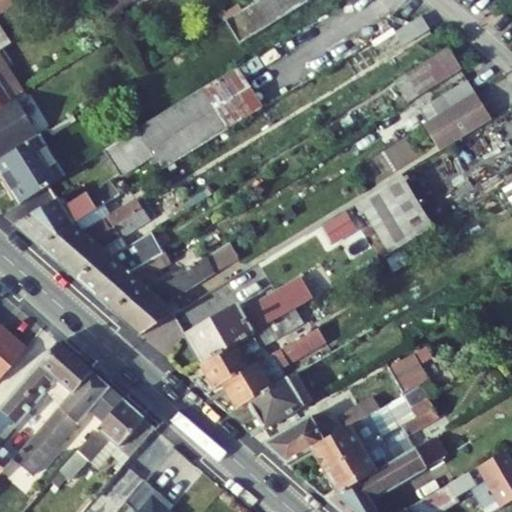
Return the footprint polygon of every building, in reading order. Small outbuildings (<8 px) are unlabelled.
[(308,1),(307,0),(259,0),(242,11),(226,21),(240,44),(308,1)] [(226,21),(242,11),(238,4),(222,14),(226,21)] [(0,15),(0,25),(1,28),(23,15),(17,5),(0,15)] [(395,33),(403,46),(428,31),(420,17),(395,33)] [(1,28),(0,25),(0,53),(10,69),(13,67),(3,49),(11,43),(1,28)] [(409,102),(462,69),(449,48),(396,81),(409,102)] [(9,70),(10,69),(0,53),(0,107),(24,92),(17,80),(16,80),(9,70)] [(9,70),(16,80),(17,80),(20,77),(13,67),(10,69),(9,70)] [(203,91),(227,129),(262,107),(238,69),(203,91)] [(429,121),(475,92),(468,81),(421,109),(429,121)] [(163,170),(228,130),(227,129),(203,91),(202,90),(137,131),(163,170)] [(0,159),(1,160),(39,137),(19,104),(28,99),(24,92),(0,107),(0,159)] [(441,151),(492,120),(475,92),(429,121),(424,124),(441,151)] [(105,151),(121,177),(88,197),(87,195),(64,209),(58,199),(15,226),(39,247),(94,213),(101,208),(163,170),(137,131),(105,151)] [(1,160),(0,160),(0,173),(20,204),(64,177),(39,137),(1,160)] [(433,228),(402,176),(360,201),(392,253),(433,228)] [(511,205),(511,183),(502,189),(511,205)] [(58,263),(149,207),(143,198),(138,201),(137,200),(107,218),(100,222),(94,213),(39,247),(58,263)] [(154,215),(149,207),(58,263),(76,279),(127,248),(121,239),(150,221),(149,219),(154,215)] [(94,213),(100,222),(107,218),(101,208),(94,213)] [(297,220),(290,208),(281,213),(288,225),(297,220)] [(356,230),(348,217),(326,232),(333,244),(356,230)] [(163,255),(151,233),(127,248),(76,279),(96,296),(115,286),(113,282),(163,255)] [(112,311),(140,336),(180,311),(174,299),(215,273),(215,272),(237,260),(229,245),(148,290),(112,311)] [(288,248),(260,263),(270,283),(298,268),(288,248)] [(411,263),(403,249),(387,259),(395,272),(411,263)] [(165,254),(163,255),(113,282),(115,286),(96,296),(112,311),(148,290),(138,282),(171,264),(165,254)] [(317,296),(327,290),(319,274),(304,283),(313,298),(317,296)] [(295,308),(313,298),(304,283),(301,278),(241,313),(238,307),(186,337),(201,363),(295,308)] [(422,322),(450,306),(444,294),(414,310),(422,322)] [(295,308),(301,318),(323,306),(317,296),(313,298),(295,308)] [(301,318),(295,308),(201,363),(216,389),(224,385),(249,370),(243,360),(304,325),(301,318)] [(0,380),(27,349),(0,325),(0,380)] [(327,344),(319,329),(274,355),(249,370),(224,385),(238,408),(248,402),(287,380),(281,369),(327,344)] [(91,372),(59,343),(39,365),(1,408),(0,409),(0,474),(13,460),(0,447),(0,435),(0,436),(10,425),(15,428),(46,393),(57,381),(59,383),(72,394),(91,372)] [(432,356),(427,347),(417,353),(423,362),(432,356)] [(403,393),(428,379),(414,353),(389,368),(403,393)] [(124,401),(91,372),(72,394),(61,406),(48,421),(67,437),(90,412),(103,424),(124,401)] [(303,408),(314,401),(298,374),(287,380),(303,408)] [(287,380),(248,402),(265,430),(303,408),(287,380)] [(61,406),(72,394),(59,383),(57,381),(46,393),(61,406)] [(411,409),(429,399),(421,386),(404,396),(411,409)] [(411,409),(404,396),(380,410),(312,450),(325,472),(365,449),(417,418),(411,409)] [(287,465),(312,450),(380,410),(374,399),(317,431),(310,418),(264,445),(287,465)] [(337,495),(415,449),(407,436),(439,417),(429,399),(411,409),(417,418),(365,449),(325,472),(337,495)] [(110,440),(130,458),(156,429),(124,401),(103,424),(81,449),(52,482),(59,488),(68,477),(71,480),(89,461),(90,462),(110,440)] [(33,476),(67,437),(48,421),(13,460),(33,476)] [(0,445),(15,428),(10,425),(0,436),(0,435),(0,445)] [(445,459),(433,439),(415,449),(337,495),(327,501),(339,511),(376,511),(371,502),(445,459)] [(112,455),(124,465),(130,458),(110,440),(90,462),(99,470),(112,455)] [(504,506),(511,501),(511,465),(505,452),(481,467),(504,506)] [(12,463),(4,473),(24,490),(32,480),(12,463)] [(476,486),(469,474),(404,511),(438,511),(458,500),(457,497),(476,486)]
